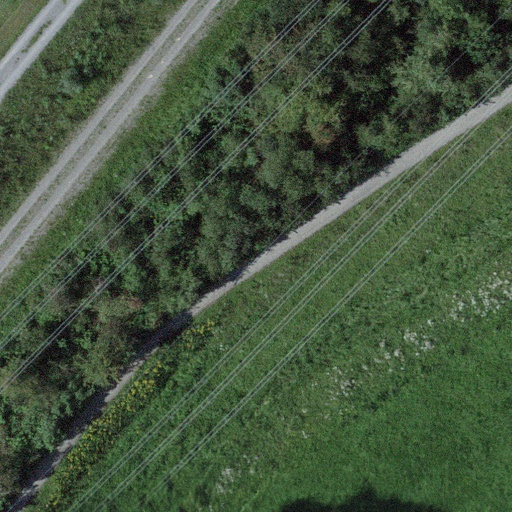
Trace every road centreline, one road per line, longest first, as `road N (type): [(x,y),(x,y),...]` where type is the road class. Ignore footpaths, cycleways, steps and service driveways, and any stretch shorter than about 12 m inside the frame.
road 1 (track): [(20,511),(84,428),(363,194),(511,108)]
road 2 (track): [(216,0),(0,264)]
